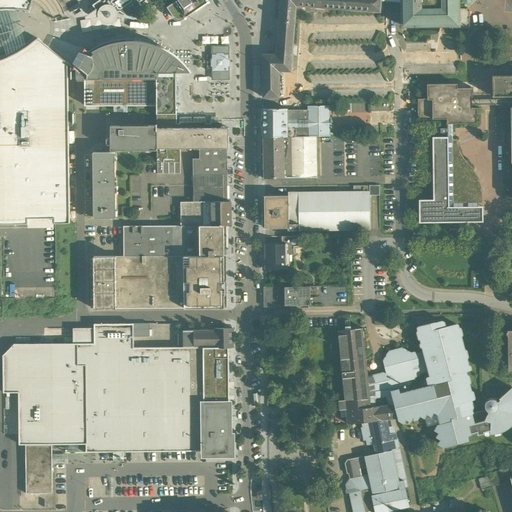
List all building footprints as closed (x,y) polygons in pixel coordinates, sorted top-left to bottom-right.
[(0,0),(0,9),(7,9),(30,10),(32,2),(33,0),(0,0)] [(99,0),(93,4),(93,5),(96,9),(93,11),(94,12),(95,15),(95,16),(101,15),(102,17),(104,19),(108,21),(111,19),(113,17),(114,15),(114,12),(118,11),(120,11),(123,13),(127,15),(129,16),(132,17),(137,17),(139,17),(140,18),(140,8),(143,6),(140,2),(142,0),(99,0)] [(186,15),(176,0),(167,7),(174,17),(176,18),(177,19),(179,19),(181,18),(186,15)] [(176,0),(186,15),(186,16),(195,10),(207,2),(205,0),(176,0)] [(278,38),(277,54),(263,54),(264,97),(279,97),(279,71),(291,72),(296,5),(380,12),(381,1),(380,0),(280,0),(279,15),(278,38)] [(400,0),(400,3),(401,27),(413,27),(413,23),(415,23),(415,27),(449,26),(449,28),(469,28),(469,8),(459,8),(459,0),(400,0)] [(15,10),(0,10),(0,27),(3,41),(2,42),(4,49),(7,57),(7,58),(26,46),(24,37),(18,17),(15,10)] [(97,45),(89,50),(86,49),(86,48),(85,48),(84,49),(74,67),(73,68),(74,69),(75,68),(85,76),(85,79),(157,78),(158,78),(158,72),(176,72),(182,60),(178,57),(174,54),(170,51),(164,48),(163,47),(162,49),(150,44),(151,43),(145,41),(138,40),(133,40),(127,40),(127,37),(126,37),(116,39),(106,41),(97,45)] [(7,58),(0,60),(0,223),(16,223),(16,218),(54,218),(54,223),(70,223),(67,62),(59,55),(53,51),(38,38),(27,47),(7,58)] [(66,42),(59,40),(57,45),(53,51),(59,55),(66,42)] [(84,49),(66,42),(59,55),(67,62),(74,67),(84,49)] [(228,47),(212,47),(212,59),(211,59),(211,67),(212,67),(212,79),(228,79),(228,66),(229,66),(229,59),(228,59),(228,47)] [(176,72),(158,72),(158,78),(157,78),(157,105),(157,113),(177,113),(176,72)] [(511,106),(511,107),(511,162),(511,74),(492,75),(492,94),(492,97),(511,96),(511,106)] [(157,105),(157,78),(85,79),(85,105),(157,105)] [(212,95),(230,95),(231,82),(213,81),(212,95)] [(457,88),(457,83),(427,84),(427,103),(418,103),(418,119),(447,119),(447,124),(452,124),(477,124),(477,107),(472,107),(472,102),(472,99),(472,97),(473,97),(473,94),(473,88),(457,88)] [(309,110),(288,110),(288,136),(316,136),(330,136),(330,129),(332,129),(332,117),(330,117),(330,105),(309,106),(309,110)] [(287,108),(264,109),(264,137),(284,136),(288,136),(288,110),(287,109),(287,108)] [(177,113),(157,113),(157,125),(157,128),(177,128),(177,123),(177,113)] [(452,124),(447,124),(447,128),(440,128),(440,133),(447,133),(447,137),(433,137),(433,199),(419,199),(419,222),(483,221),(483,206),(477,206),(477,194),(477,189),(476,185),(474,180),(472,175),(469,170),(461,161),(458,156),(454,151),(454,147),(453,140),(452,124)] [(144,129),(124,129),(124,125),(119,126),(119,125),(110,125),(111,150),(129,150),(129,147),(134,147),(134,150),(140,150),(140,147),(151,147),(151,150),(157,150),(157,128),(157,125),(144,125),(144,129)] [(177,128),(157,128),(157,148),(199,147),(221,147),(228,147),(228,127),(223,127),(177,128)] [(284,177),(284,136),(264,137),(265,177),(284,177)] [(317,177),(316,136),(288,136),(284,136),(284,177),(317,177)] [(180,147),(157,148),(157,150),(157,162),(180,162),(180,147)] [(221,147),(199,147),(199,158),(193,158),(193,174),(221,174),(221,147)] [(115,152),(93,152),(93,185),(115,185),(115,152)] [(180,162),(157,162),(157,174),(180,173),(180,162)] [(221,174),(193,174),(193,201),(200,201),(221,201),(221,174)] [(116,217),(115,185),(93,185),(94,218),(116,217)] [(354,191),(289,192),(289,195),(265,195),(265,227),(288,227),(288,230),(370,229),(370,195),(370,185),(354,185),(354,191)] [(380,195),(379,185),(370,185),(370,195),(380,195)] [(193,201),(181,201),(181,225),(200,225),(200,201),(193,201)] [(221,201),(200,201),(200,225),(224,225),(230,225),(230,201),(221,201)] [(181,225),(180,225),(152,226),(124,226),(124,256),(184,255),(224,255),(224,225),(200,225),(181,225)] [(282,243),(265,243),(266,268),(294,268),(294,244),(294,243),(282,243)] [(124,256),(116,256),(116,308),(184,307),(184,255),(124,256)] [(224,255),(184,255),(184,307),(224,307),(224,255)] [(116,256),(94,256),(94,297),(94,309),(116,308),(116,256)] [(285,286),(266,286),(266,304),(285,304),(285,286)] [(310,286),(285,286),(285,304),(310,304),(310,286)] [(444,322),(442,321),(435,323),(434,322),(419,326),(418,328),(424,353),(429,371),(430,376),(429,376),(427,378),(429,385),(441,382),(448,408),(450,416),(451,418),(455,417),(457,418),(471,414),(472,414),(472,412),(471,405),(472,403),(469,392),(471,391),(466,371),(467,369),(467,366),(468,365),(458,325),(456,323),(445,326),(444,322)] [(92,348),(133,348),(133,324),(92,324),(93,346),(92,348)] [(362,327),(338,330),(345,400),(346,409),(370,407),(370,398),(367,377),(362,327)] [(232,328),(215,328),(215,330),(216,346),(228,346),(232,346),(232,328)] [(215,330),(187,330),(187,347),(205,347),(216,346),(215,330)] [(4,393),(19,393),(20,445),(26,445),(52,444),(87,444),(86,399),(86,365),(78,365),(77,343),(15,344),(3,356),(4,393)] [(187,347),(133,348),(92,348),(93,346),(77,343),(78,365),(86,365),(86,399),(87,444),(87,464),(207,461),(206,449),(205,398),(205,347),(187,347)] [(229,449),(228,346),(216,346),(205,347),(205,398),(206,449),(229,449)] [(401,348),(390,351),(390,353),(388,353),(387,355),(387,357),(385,358),(384,360),(387,372),(386,375),(380,377),(380,376),(378,374),(375,375),(373,377),(367,377),(370,398),(386,397),(389,405),(395,404),(391,391),(399,389),(400,393),(408,391),(407,387),(408,386),(410,383),(410,380),(414,379),(414,376),(419,375),(418,373),(427,371),(428,371),(429,371),(424,353),(417,354),(414,353),(411,354),(408,352),(407,353),(406,351),(403,350),(402,350),(401,348)] [(408,391),(400,393),(399,389),(391,391),(395,404),(399,418),(398,418),(398,419),(408,424),(413,416),(417,418),(420,414),(424,417),(427,412),(431,415),(434,411),(438,413),(441,423),(438,424),(435,429),(440,432),(437,436),(441,439),(439,443),(444,446),(468,439),(467,435),(468,433),(477,431),(478,435),(484,433),(484,432),(490,430),(490,433),(500,431),(510,426),(511,422),(511,387),(499,398),(500,400),(497,402),(498,403),(498,404),(498,405),(498,407),(498,408),(497,409),(496,410),(495,411),(494,412),(493,412),(492,412),(490,412),(489,412),(488,411),(487,410),(486,410),(472,414),(471,414),(457,418),(455,417),(451,418),(450,416),(448,408),(441,382),(429,385),(408,391)] [(386,397),(370,398),(370,407),(388,405),(389,405),(386,397)] [(498,408),(498,405),(498,403),(496,401),(494,399),(491,399),(489,399),(487,401),(485,403),(485,406),(485,408),(487,410),(488,411),(489,412),(490,412),(492,412),(493,412),(494,412),(495,411),(496,410),(497,409),(498,408)] [(389,405),(388,405),(390,419),(398,418),(399,418),(395,404),(389,405)] [(370,407),(346,409),(347,423),(361,422),(372,421),(390,419),(388,405),(370,407)] [(390,419),(372,421),(377,443),(392,440),(390,428),(389,421),(390,420),(390,419)] [(372,421),(361,422),(362,428),(361,428),(364,440),(368,439),(369,445),(377,443),(372,421)] [(396,438),(394,428),(393,427),(390,428),(392,440),(394,450),(399,448),(397,439),(396,438)] [(392,440),(377,443),(379,453),(391,450),(394,450),(392,440)] [(52,496),(52,444),(26,445),(26,496),(52,496)] [(394,450),(391,450),(398,481),(403,480),(403,481),(405,479),(402,463),(400,462),(399,457),(401,455),(399,448),(394,450)] [(379,453),(365,456),(368,470),(369,475),(373,495),(372,496),(375,511),(380,511),(385,511),(409,506),(403,481),(403,480),(398,481),(391,450),(379,453)] [(365,456),(347,460),(345,463),(347,474),(348,473),(349,479),(350,479),(361,476),(359,469),(364,468),(368,470),(365,456)] [(507,467),(489,473),(492,486),(511,480),(510,477),(507,467)] [(361,476),(350,479),(349,479),(346,484),(347,489),(348,492),(349,492),(353,511),(385,511),(380,511),(375,511),(372,496),(373,495),(369,475),(361,476)] [(489,475),(478,478),(481,490),(492,487),(489,475)]
